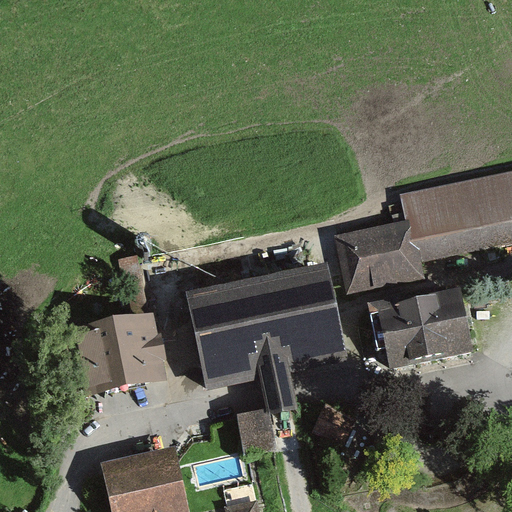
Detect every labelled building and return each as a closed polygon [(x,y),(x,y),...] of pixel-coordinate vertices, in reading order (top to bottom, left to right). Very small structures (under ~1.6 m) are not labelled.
[(412,226),(340,242),(352,299),(430,283),(426,264),(511,245),(511,177),(406,200),(412,226)] [(325,278),(190,308),(208,389),(263,377),(271,414),(293,409),(286,373),(293,371),(291,362),(341,351),(325,278)] [(471,300),(383,319),(395,375),(483,357),(471,300)] [(172,388),(159,320),(76,336),(89,403),(172,388)] [(276,453),(268,416),(243,420),(250,458),(276,453)] [(184,511),(175,467),(110,481),(117,511),(184,511)]
